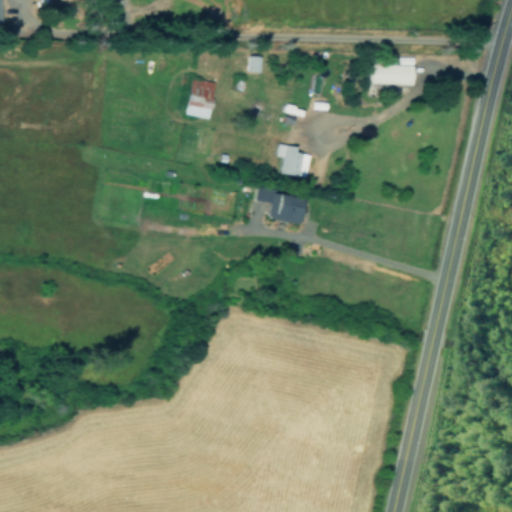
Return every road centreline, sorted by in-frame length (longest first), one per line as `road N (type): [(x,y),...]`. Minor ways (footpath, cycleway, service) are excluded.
road 1 (secondary): [(388,511),(511,0)]
road 2 (residential): [(496,50),(25,47)]
road 3 (residential): [(489,80),(419,73),(410,92),(369,117),(311,120),(303,131),(320,146),(369,117)]
road 4 (residential): [(439,278),(285,230),(183,230)]
